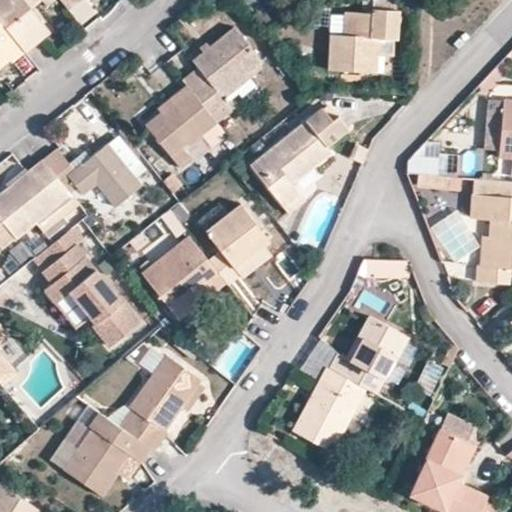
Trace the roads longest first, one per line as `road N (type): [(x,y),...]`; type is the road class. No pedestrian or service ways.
road 1 (residential): [(367,201),(310,320),(205,465)]
road 2 (residential): [(367,201),(405,223),(446,307),(511,385)]
road 3 (residential): [(511,27),(410,122),(367,201)]
road 4 (residential): [(0,134),(163,0)]
